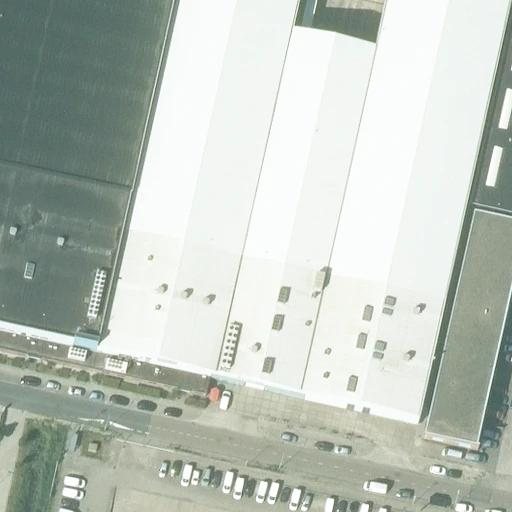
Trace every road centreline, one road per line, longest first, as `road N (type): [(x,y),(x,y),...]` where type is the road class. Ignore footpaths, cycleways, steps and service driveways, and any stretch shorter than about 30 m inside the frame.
road 1 (unclassified): [(511,506),(0,394)]
road 2 (unknown): [(240,511),(124,484),(103,484),(84,511)]
